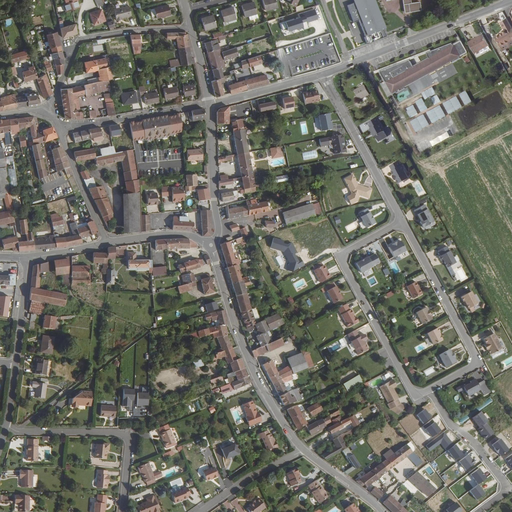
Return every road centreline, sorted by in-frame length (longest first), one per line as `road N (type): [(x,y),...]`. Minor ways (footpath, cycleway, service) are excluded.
road 1 (residential): [(429,389),(414,397),(339,253),(401,219)]
road 2 (residential): [(302,449),(250,364),(213,247)]
road 3 (residential): [(401,219),(479,362),(429,389)]
road 4 (unclassified): [(322,75),(511,0)]
road 5 (residential): [(122,511),(127,437),(15,431)]
road 6 (residential): [(322,75),(401,219)]
road 7 (residential): [(481,511),(503,495),(504,482),(429,389)]
road 8 (residential): [(209,103),(57,127)]
road 9 (tertiary): [(209,103),(213,247)]
road 10 (track): [(360,60),(413,155),(442,169)]
road 11 (residential): [(70,59),(78,39),(191,28)]
road 12 (residential): [(105,242),(57,127)]
road 13 (residential): [(302,449),(200,511)]
